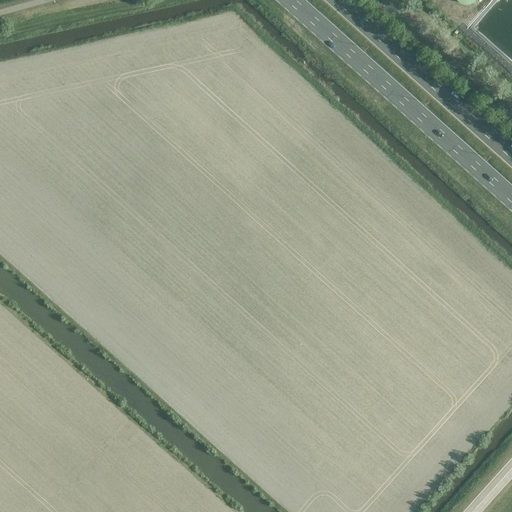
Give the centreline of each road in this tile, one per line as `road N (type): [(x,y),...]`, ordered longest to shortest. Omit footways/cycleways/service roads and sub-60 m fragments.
road 1 (trunk): [(295,0),(511,194)]
road 2 (trunk): [(511,156),(337,0)]
road 3 (unclassified): [(511,116),(382,0)]
